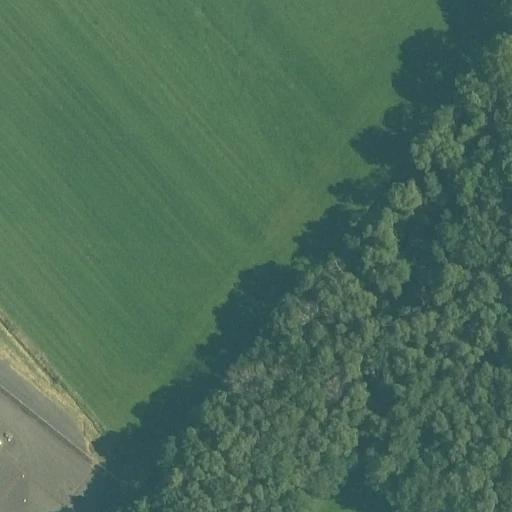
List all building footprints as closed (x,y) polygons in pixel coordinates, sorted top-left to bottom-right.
[(0,432),(0,462),(29,476),(41,450),(0,432)] [(52,443),(53,465),(60,465),(59,442),(52,443)] [(0,476),(11,485),(18,475),(0,462),(0,476)] [(38,473),(28,483),(39,493),(49,483),(38,473)] [(0,505),(11,490),(2,483),(0,484),(0,505)] [(13,491),(0,509),(0,511),(13,511),(23,498),(13,491)]
